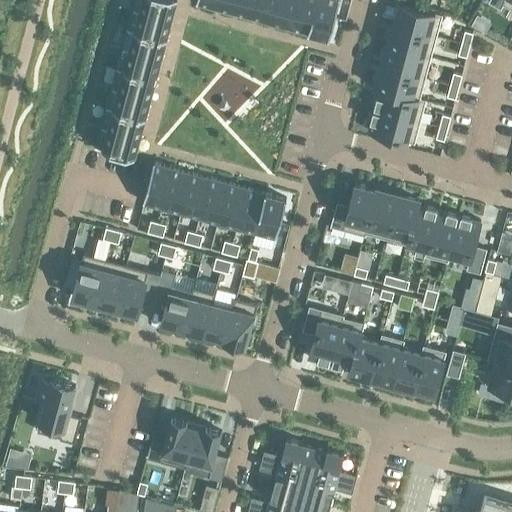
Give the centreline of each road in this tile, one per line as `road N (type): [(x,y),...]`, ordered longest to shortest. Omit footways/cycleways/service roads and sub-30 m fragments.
road 1 (residential): [(259,387),(327,135)]
road 2 (residential): [(259,387),(32,329)]
road 3 (residential): [(327,135),(511,184)]
road 4 (residential): [(32,329),(71,177)]
road 5 (residential): [(327,135),(363,0)]
road 6 (residential): [(390,423),(259,387)]
road 7 (residential): [(228,511),(259,387)]
road 8 (residential): [(511,445),(390,423)]
